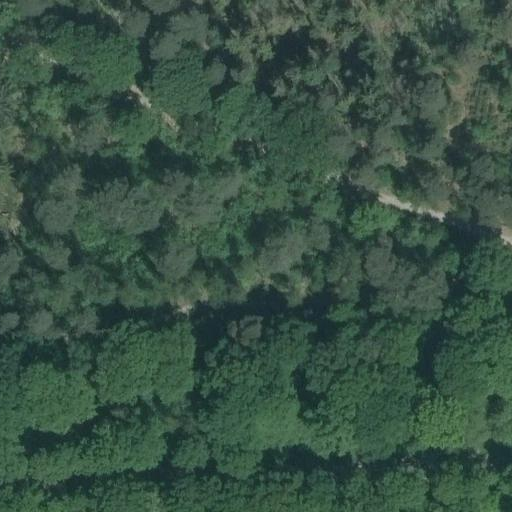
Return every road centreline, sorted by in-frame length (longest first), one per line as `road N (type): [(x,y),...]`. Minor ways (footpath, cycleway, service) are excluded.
road 1 (track): [(0,348),(40,347),(205,309),(511,283)]
road 2 (tertiary): [(0,495),(511,470)]
road 3 (track): [(511,246),(176,111)]
road 4 (track): [(176,111),(0,40)]
